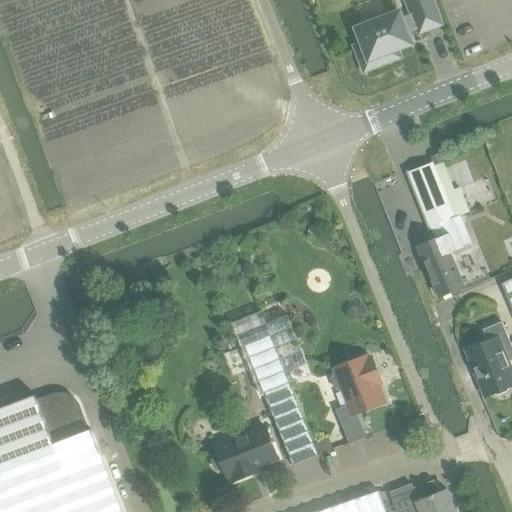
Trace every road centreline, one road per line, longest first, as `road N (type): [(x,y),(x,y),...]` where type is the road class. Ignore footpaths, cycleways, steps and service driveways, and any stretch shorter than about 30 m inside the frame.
road 1 (unclassified): [(467,511),(316,137)]
road 2 (unclassified): [(0,263),(316,137)]
road 3 (unclassified): [(316,137),(511,58)]
road 4 (unclassified): [(316,137),(260,0)]
